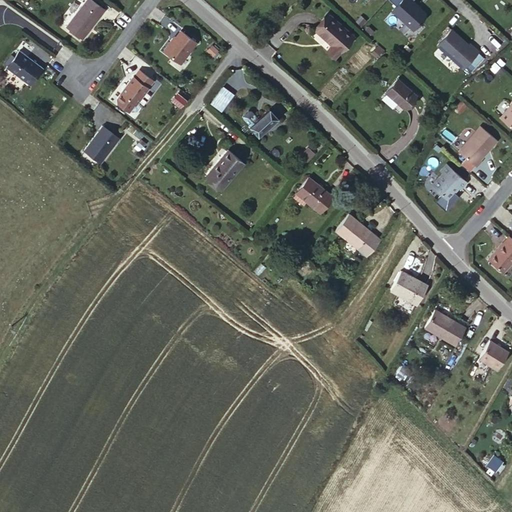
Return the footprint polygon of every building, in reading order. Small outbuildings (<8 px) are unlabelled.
[(428,14),(410,0),(401,0),(391,13),(414,32),(428,14)] [(95,1),(72,31),(86,41),(109,11),(95,1)] [(349,40),(325,19),(312,34),(328,49),(323,54),(329,60),(349,40)] [(174,34),(171,39),(169,38),(163,48),(179,60),(195,39),(179,27),(174,34)] [(468,44),(451,29),(435,47),(462,70),(479,51),(469,42),(468,44)] [(18,49),(5,66),(29,83),(41,66),(18,49)] [(134,74),(133,73),(120,90),(135,102),(153,78),(138,67),(134,74)] [(381,96),(401,114),(414,101),(394,83),(381,96)] [(511,104),(500,118),(511,128),(511,104)] [(267,110),(257,118),(248,127),(256,136),(276,119),(267,110)] [(248,127),(257,118),(249,111),(246,111),(241,116),(241,119),(248,127)] [(102,123),(84,148),(101,160),(119,137),(102,123)] [(497,141),(481,128),(460,153),(467,159),(462,165),(470,172),(475,166),(477,168),(482,162),(481,160),(497,141)] [(238,169),(224,154),(202,179),(216,192),(238,169)] [(467,183),(448,165),(442,171),(444,173),(432,185),(448,200),(459,187),(461,189),(467,183)] [(309,178),(297,191),(306,199),(319,212),(333,197),(309,178)] [(306,199),(297,191),(290,199),(298,207),(306,199)] [(337,227),(367,254),(380,239),(350,212),(337,227)] [(511,262),(511,238),(510,236),(503,244),(502,242),(488,258),(504,273),(511,262)] [(424,284),(399,270),(389,286),(413,301),(424,284)] [(469,325),(438,305),(427,321),(458,341),(469,325)] [(511,353),(493,341),(482,357),(501,369),(511,353)]
